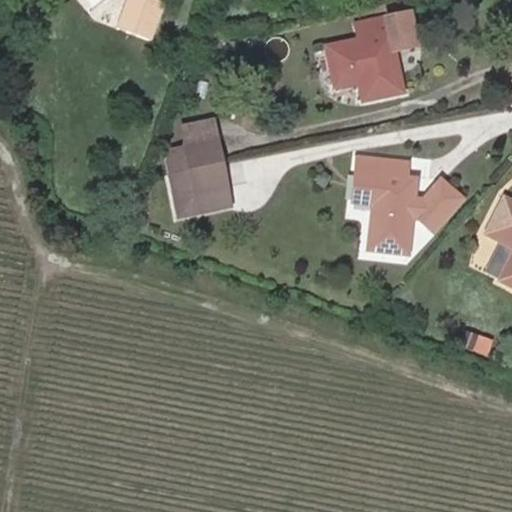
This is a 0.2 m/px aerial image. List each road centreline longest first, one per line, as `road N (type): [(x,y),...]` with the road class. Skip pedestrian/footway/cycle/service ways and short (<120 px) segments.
road 1 (track): [(511,395),(60,225),(11,511)]
road 2 (track): [(0,145),(31,238),(56,252)]
